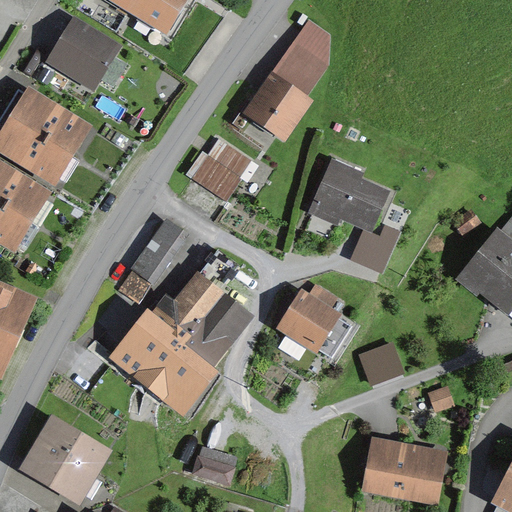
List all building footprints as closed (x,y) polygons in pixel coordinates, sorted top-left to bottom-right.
[(116,0),(131,9),(136,0),(116,0)] [(136,0),(131,9),(165,30),(183,0),(136,0)] [(53,61),(92,85),(115,49),(75,24),(53,61)] [(291,84),(288,89),(302,99),(325,67),(326,36),(309,24),(293,46),(297,49),(279,76),(291,84)] [(306,102),(302,99),(288,89),(273,79),(250,113),(283,135),(306,102)] [(30,97),(15,121),(66,153),(81,128),(30,97)] [(51,177),(66,153),(15,121),(0,146),(51,177)] [(252,165),(217,141),(192,179),(226,202),(252,165)] [(365,172),(332,158),(308,213),(337,226),(340,219),(363,229),(371,233),(390,191),(362,179),(365,172)] [(0,203),(26,219),(41,194),(0,169),(0,203)] [(0,237),(10,243),(26,219),(0,203),(0,237)] [(472,209),(452,223),(463,239),(483,225),(472,209)] [(478,295),(479,293),(509,315),(511,311),(511,214),(501,228),(497,226),(456,279),(478,295)] [(184,238),(165,225),(120,289),(138,302),(184,238)] [(371,233),(363,229),(350,260),(383,274),(401,232),(385,225),(380,236),(371,233)] [(218,251),(197,278),(209,288),(216,278),(225,284),(238,266),(218,251)] [(222,297),(209,288),(197,278),(176,306),(224,344),(245,316),(222,297)] [(0,363),(26,304),(0,292),(0,363)] [(303,296),(283,328),(315,348),(335,316),(303,296)] [(208,364),(224,344),(176,306),(166,317),(190,337),(183,345),(213,369),(214,368),(208,364)] [(183,345),(190,337),(161,313),(154,322),(149,318),(117,359),(151,386),(183,345)] [(373,383),(408,372),(397,340),(363,351),(373,383)] [(185,404),(213,369),(183,345),(151,386),(153,387),(157,382),(185,404)] [(440,408),(457,403),(451,387),(434,393),(440,408)] [(32,466),(77,493),(100,454),(55,427),(32,466)] [(430,494),(437,455),(376,443),(369,482),(430,494)] [(235,460),(205,450),(202,460),(199,460),(195,473),(228,483),(235,460)] [(511,506),(511,477),(500,501),(511,506)]
